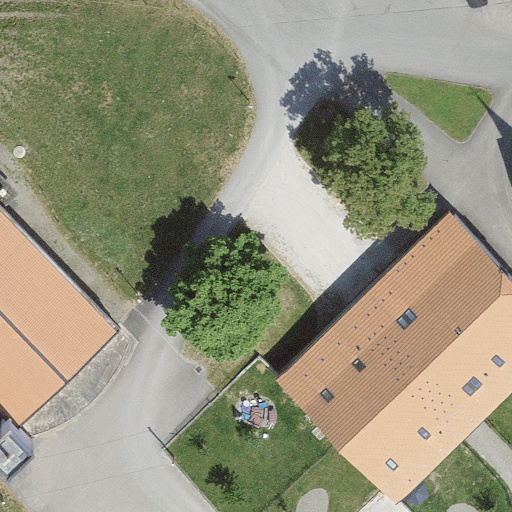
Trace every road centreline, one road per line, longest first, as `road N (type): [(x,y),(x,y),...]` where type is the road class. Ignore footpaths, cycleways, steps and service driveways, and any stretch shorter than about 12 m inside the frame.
road 1 (residential): [(360,26),(288,111),(209,234),(141,419)]
road 2 (residential): [(511,41),(360,26)]
